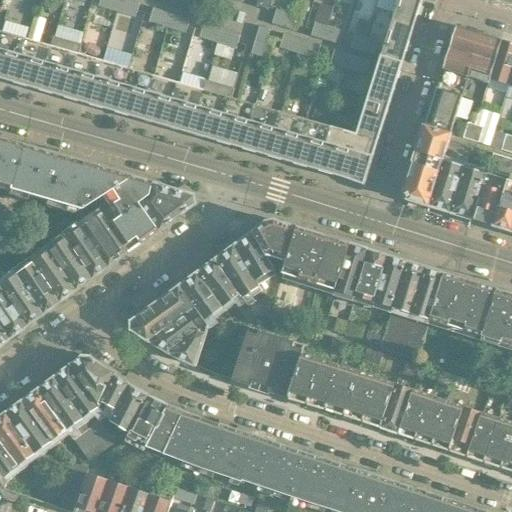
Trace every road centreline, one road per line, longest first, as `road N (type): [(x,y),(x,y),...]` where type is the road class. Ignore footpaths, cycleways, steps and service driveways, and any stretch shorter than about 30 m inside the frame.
road 1 (residential): [(511,492),(177,382),(85,317)]
road 2 (tertiary): [(0,110),(241,179)]
road 3 (residential): [(373,220),(447,0)]
road 4 (residential): [(85,317),(202,232),(241,179)]
road 5 (tertiary): [(373,220),(511,263)]
road 6 (tertiary): [(241,179),(373,220)]
